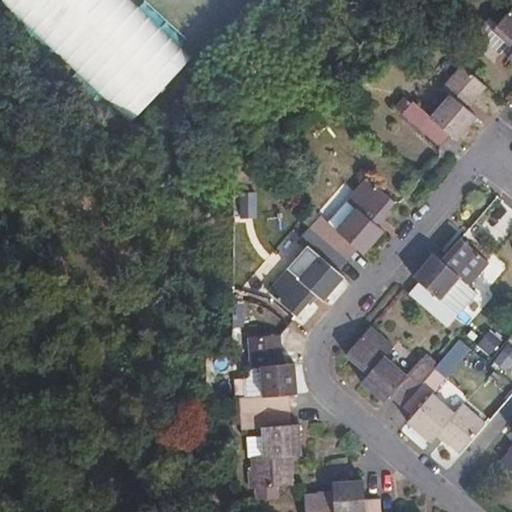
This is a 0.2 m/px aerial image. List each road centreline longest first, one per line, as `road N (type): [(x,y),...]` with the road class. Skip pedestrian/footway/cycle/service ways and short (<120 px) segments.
road 1 (residential): [(511,185),(482,161),(328,322),(315,349),(327,390),(462,511)]
road 2 (track): [(83,511),(124,410),(147,315),(132,232),(73,155),(0,92)]
